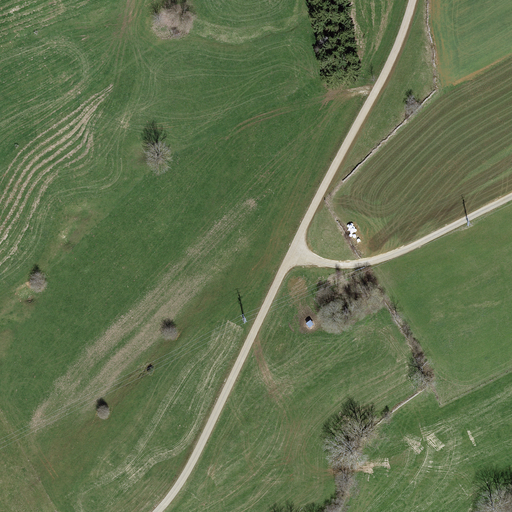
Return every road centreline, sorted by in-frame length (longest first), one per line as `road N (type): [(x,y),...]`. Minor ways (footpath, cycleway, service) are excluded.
road 1 (unclassified): [(157,511),(186,471),(386,70),(412,0)]
road 2 (track): [(291,251),(339,266),(372,262),(511,195)]
